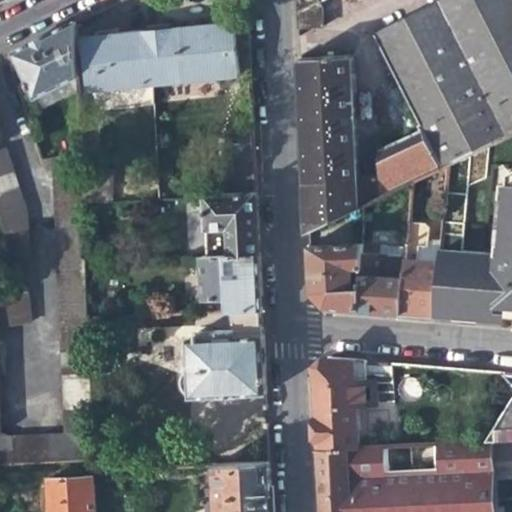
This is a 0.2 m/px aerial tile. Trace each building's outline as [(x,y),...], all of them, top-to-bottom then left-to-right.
[(297,0),(298,16),(325,2),(328,0),(297,0)] [(353,61),(300,63),(303,136),(307,234),(409,184),(446,166),(482,148),(511,133),(511,0),(445,0),(376,38),(400,85),(417,128),(377,149),(379,178),(358,179),(353,61)] [(326,30),(325,2),(298,16),(298,32),(326,30)] [(79,76),(77,22),(50,35),(14,53),(36,97),(79,76)] [(191,29),(149,33),(152,82),(237,75),(235,51),(233,25),(191,29)] [(88,88),(152,82),(149,33),(115,36),(84,39),(88,88)] [(255,194),(253,145),(221,146),(223,196),(255,194)] [(505,318),(505,323),(511,323),(511,168),(505,172),(504,181),(497,181),(492,252),(459,249),(463,184),(480,175),(482,148),(446,166),(443,212),(441,242),(441,248),(435,317),(443,313),(456,314),(456,319),(479,321),(479,315),(505,318)] [(5,149),(0,151),(0,214),(15,261),(28,257),(26,214),(5,149)] [(53,158),(65,437),(12,439),(0,434),(0,374),(2,374),(1,342),(0,342),(0,327),(31,323),(28,292),(0,305),(0,465),(92,460),(82,154),(53,158)] [(408,209),(443,212),(446,166),(409,184),(408,209)] [(204,197),(207,258),(258,257),(256,216),(255,194),(223,196),(204,197)] [(405,247),(403,279),(401,314),(412,315),(435,317),(441,248),(441,242),(427,240),(428,228),(424,224),(407,223),(405,247)] [(362,244),(308,247),(310,294),(324,308),(359,311),(361,265),(362,244)] [(362,244),(361,265),(359,311),(384,313),(401,314),(403,279),(405,247),(362,244)] [(225,314),(231,313),(260,312),(259,283),(258,257),(207,258),(203,259),(205,301),(225,301),(225,314)] [(190,400),(265,396),(260,312),(231,313),(231,332),(197,334),(198,341),(187,342),(188,372),(184,374),(181,380),(180,386),(182,391),(190,400)] [(354,371),(354,363),(328,361),(314,375),(316,414),(318,452),(360,450),(357,409),(367,409),(365,381),(355,382),(354,371)] [(320,511),(503,511),(500,442),(495,442),(436,445),(438,474),(431,482),(399,483),(390,475),(389,448),(360,450),(318,452),(320,511)] [(269,511),(268,462),(217,465),(218,505),(206,506),(206,511),(269,511)] [(94,511),(93,478),(48,480),(48,511),(94,511)]
